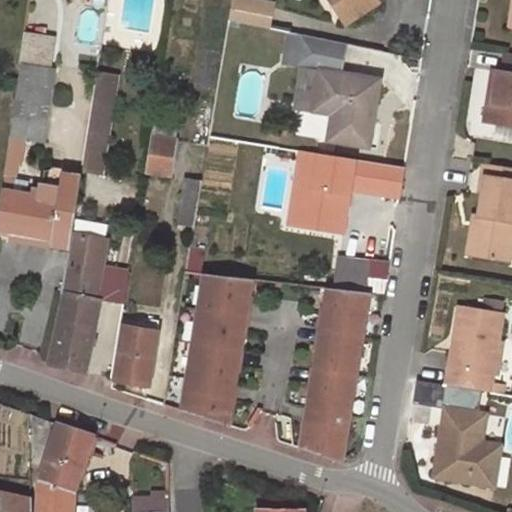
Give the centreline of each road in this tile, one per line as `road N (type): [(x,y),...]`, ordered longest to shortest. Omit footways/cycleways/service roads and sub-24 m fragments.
road 1 (residential): [(451,0),(373,484)]
road 2 (residential): [(373,484),(307,475),(184,433)]
road 3 (residential): [(184,433),(0,370)]
